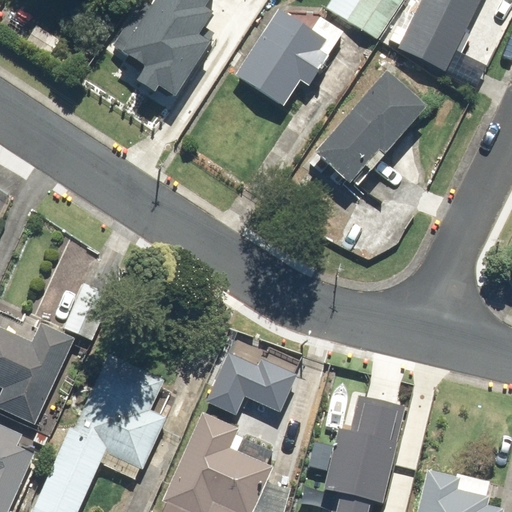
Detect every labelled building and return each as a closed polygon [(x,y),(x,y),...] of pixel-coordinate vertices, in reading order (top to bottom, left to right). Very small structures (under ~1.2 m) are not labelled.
[(145,64),(134,80),(151,91),(156,83),(175,95),(210,42),(198,35),(213,12),(203,6),(206,0),(153,0),(149,7),(138,0),(111,42),(145,64)] [(407,0),(335,0),(330,8),(382,40),(407,0)] [(450,71),(484,0),(425,0),(402,49),(450,71)] [(288,105),(305,80),(314,86),(348,33),(324,18),(316,30),(283,9),(241,74),(288,105)] [(394,71),(321,152),(355,182),(385,149),(391,154),(434,106),(394,71)] [(87,282),(66,329),(98,342),(118,295),(87,282)] [(0,406),(38,424),(78,339),(45,323),(36,342),(0,324),(0,385),(7,389),(0,403),(0,406)] [(231,352),(208,401),(235,414),(243,397),(281,415),(300,375),(260,357),(256,364),(231,352)] [(74,427),(35,511),(81,511),(109,452),(147,468),(170,417),(155,410),(169,380),(114,355),(80,429),(74,427)] [(340,426),(325,488),(385,503),(401,438),(392,435),(401,402),(359,392),(350,429),(340,426)] [(287,511),(294,488),(271,482),(278,467),(234,447),(243,428),(207,412),(162,511),(287,511)] [(0,511),(10,511),(38,454),(21,446),(26,435),(0,423),(0,511)] [(432,469),(421,511),(507,511),(508,509),(492,505),(494,497),(462,489),(465,477),(432,469)]
